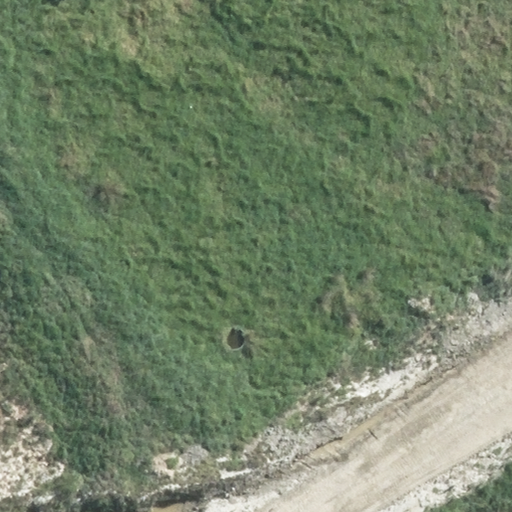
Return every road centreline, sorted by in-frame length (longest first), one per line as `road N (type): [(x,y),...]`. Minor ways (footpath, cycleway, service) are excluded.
road 1 (trunk): [(511,82),(37,511)]
road 2 (unclassified): [(511,313),(192,73),(80,0)]
road 3 (trunk): [(175,255),(450,0)]
road 4 (trunk): [(0,397),(175,255)]
road 5 (trunk): [(0,344),(175,255)]
